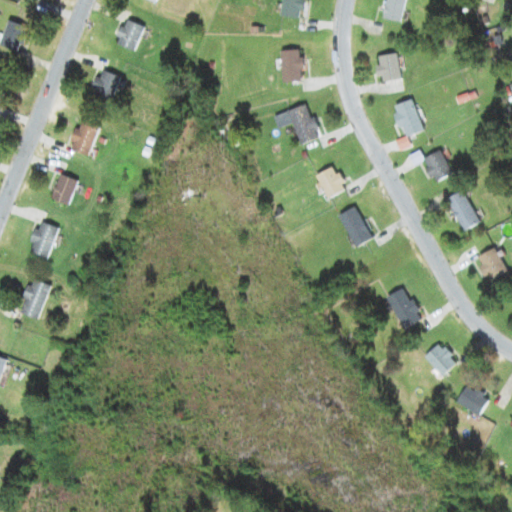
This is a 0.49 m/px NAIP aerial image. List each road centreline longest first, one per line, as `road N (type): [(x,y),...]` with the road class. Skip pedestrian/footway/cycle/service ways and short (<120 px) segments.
road 1 (residential): [(345,0),(341,53),(356,115),(462,305),(511,349)]
road 2 (residential): [(84,0),(0,207)]
